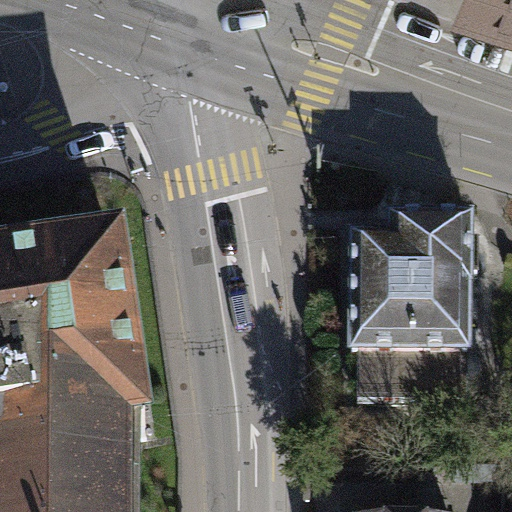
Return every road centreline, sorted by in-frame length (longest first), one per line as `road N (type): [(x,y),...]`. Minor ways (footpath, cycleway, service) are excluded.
road 1 (tertiary): [(146,0),(200,177),(248,511)]
road 2 (primary): [(173,0),(511,113)]
